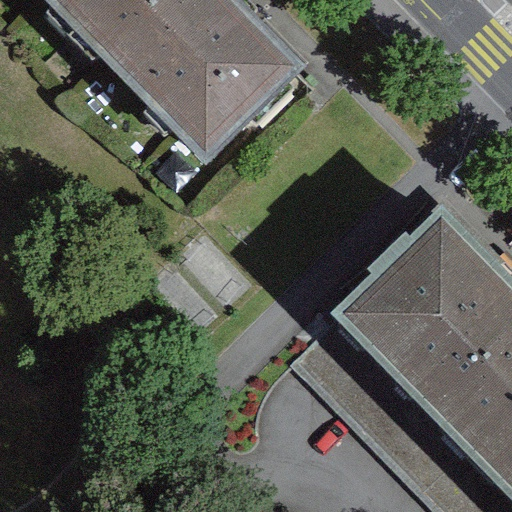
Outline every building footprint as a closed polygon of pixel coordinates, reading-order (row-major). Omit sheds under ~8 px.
[(120,0),(44,0),(81,37),(120,0)] [(298,84),(216,0),(120,0),(81,37),(209,169),(298,84)] [(345,327),(484,468),(511,438),(511,301),(442,231),(345,327)] [(511,511),(511,495),(484,468),(345,327),(297,374),(433,511),(511,511)] [(511,438),(484,468),(511,495),(511,438)]
